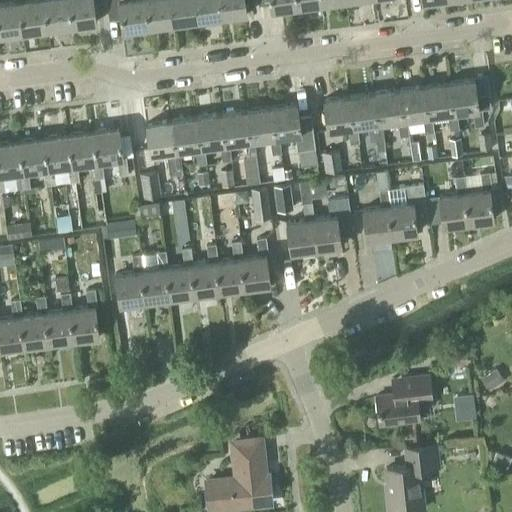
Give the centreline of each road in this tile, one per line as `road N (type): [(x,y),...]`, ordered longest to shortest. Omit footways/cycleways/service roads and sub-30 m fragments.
road 1 (residential): [(0,81),(85,70),(136,78),(511,25)]
road 2 (residential): [(0,428),(151,401),(287,342)]
road 3 (residential): [(287,342),(511,243)]
road 4 (residential): [(340,511),(334,455),(287,342)]
